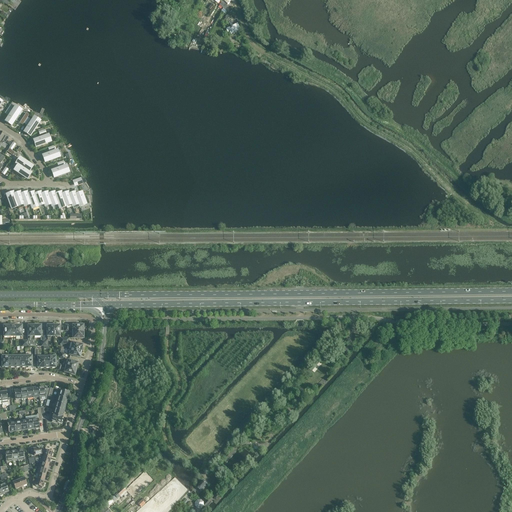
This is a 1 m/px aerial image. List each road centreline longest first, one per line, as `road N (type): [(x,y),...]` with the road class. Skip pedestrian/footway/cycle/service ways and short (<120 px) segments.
road 1 (primary): [(511,291),(92,295)]
road 2 (primary): [(101,304),(511,299)]
road 3 (unclassified): [(59,511),(99,377),(103,319)]
road 4 (track): [(258,453),(299,394),(350,344),(352,317)]
